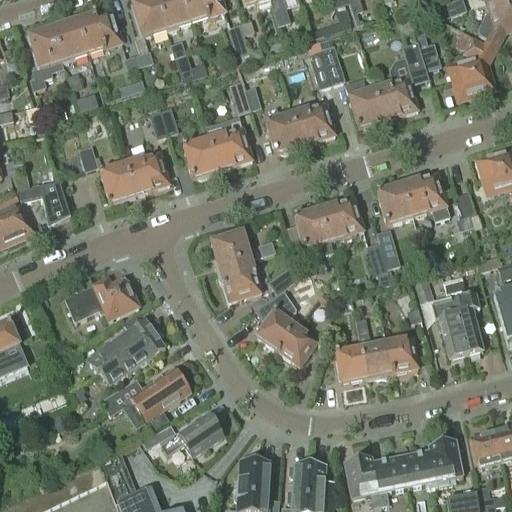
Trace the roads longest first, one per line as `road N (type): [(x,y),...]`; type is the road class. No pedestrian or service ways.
road 1 (residential): [(511,385),(311,428),(259,413),(194,327),(145,234)]
road 2 (residential): [(145,234),(511,121)]
road 3 (residential): [(0,290),(145,234)]
